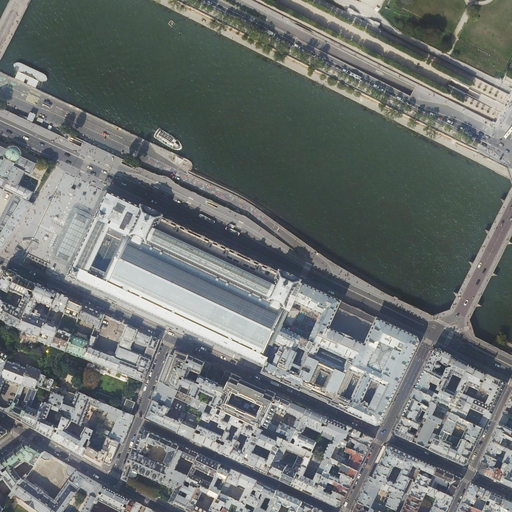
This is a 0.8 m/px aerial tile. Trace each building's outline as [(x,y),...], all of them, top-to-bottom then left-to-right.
[(16,70),(12,77),(37,89),(41,82),(44,82),(47,81),(48,79),(47,76),(44,74),(21,63),(18,63),(14,64),(14,66),(15,69),(16,70)] [(0,252),(3,249),(7,243),(16,228),(17,227),(28,209),(28,210),(32,204),(28,201),(33,193),(18,185),(24,172),(30,175),(36,164),(21,157),(22,154),(21,153),(21,151),(20,150),(19,149),(18,148),(17,147),(15,146),(14,146),(12,146),(11,146),(9,147),(8,148),(7,149),(0,146),(0,252)] [(62,187),(56,200),(54,200),(53,202),(55,202),(52,210),(47,207),(30,243),(28,247),(29,248),(31,248),(33,247),(35,247),(36,246),(43,231),(42,230),(49,216),(60,222),(68,225),(72,217),(81,198),(85,189),(81,187),(77,185),(76,188),(74,193),(71,191),(70,191),(62,187)] [(143,206),(141,205),(140,207),(127,200),(107,191),(102,203),(93,222),(76,214),(66,235),(56,256),(73,264),(68,273),(66,277),(175,326),(235,354),(239,356),(264,367),(266,362),(275,343),(282,327),(283,325),(292,307),(294,302),(303,283),(301,282),(302,281),(300,280),(299,279),(300,279),(295,277),(294,278),(293,277),(290,276),(287,275),(287,274),(286,274),(286,273),(281,270),(281,271),(279,270),(276,269),(276,270),(264,265),(265,264),(260,262),(259,262),(248,257),(248,256),(243,254),(243,255),(231,249),(232,248),(230,248),(230,249),(215,242),(215,241),(210,238),(210,239),(198,234),(199,233),(194,231),(193,232),(182,226),(182,225),(177,223),(177,224),(165,218),(166,218),(163,216),(164,216),(161,215),(162,214),(157,212),(156,213),(155,212),(155,213),(154,213),(152,212),(149,211),(149,210),(149,209),(148,209),(148,208),(146,207),(143,206)] [(9,290),(17,275),(10,271),(8,272),(5,273),(1,280),(0,280),(0,288),(7,293),(9,290)] [(24,297),(22,301),(20,300),(18,304),(20,305),(19,308),(17,308),(5,302),(1,309),(3,310),(0,314),(0,318),(4,321),(6,323),(10,326),(13,326),(19,329),(28,306),(37,284),(33,282),(26,279),(17,275),(9,290),(15,293),(15,292),(24,297)] [(341,302),(341,301),(322,292),(314,288),(303,283),(294,302),(315,312),(303,337),(282,327),(275,343),(283,347),(275,366),(266,362),(264,367),(261,373),(273,378),(290,386),(310,395),(314,397),(318,399),(345,411),(349,413),(358,417),(363,420),(369,422),(376,426),(378,425),(379,424),(397,387),(415,351),(419,343),(417,337),(408,333),(397,328),(388,323),(383,321),(380,320),(377,318),(376,318),(373,317),(373,316),(372,316),(369,315),(368,314),(366,313),(365,313),(365,312),(359,309),(353,306),(352,307),(352,306),(351,307),(349,305),(348,305),(345,304),(345,303),(344,303),(341,302)] [(46,288),(37,284),(28,306),(34,309),(37,303),(36,303),(36,302),(37,301),(51,307),(51,306),(57,293),(46,288)] [(64,296),(57,293),(51,306),(58,309),(59,309),(59,308),(65,311),(70,299),(64,296)] [(75,301),(70,299),(65,311),(64,314),(78,319),(83,305),(75,301)] [(90,308),(83,305),(78,319),(96,326),(100,313),(90,308)] [(34,309),(28,306),(19,329),(20,329),(20,330),(24,331),(24,332),(25,332),(26,334),(27,334),(28,334),(30,335),(31,336),(33,335),(34,335),(38,337),(39,338),(45,323),(46,320),(30,314),(33,309),(34,309)] [(298,311),(292,307),(283,325),(289,328),(291,325),(292,326),(297,315),(296,315),(298,311)] [(105,315),(100,313),(96,326),(95,327),(94,329),(95,330),(98,331),(99,329),(105,315)] [(45,323),(39,338),(38,341),(52,346),(58,329),(59,328),(45,323)] [(98,331),(95,330),(90,342),(83,359),(111,369),(110,371),(111,372),(111,373),(114,374),(115,373),(116,373),(117,372),(131,377),(132,378),(143,382),(152,360),(155,352),(159,340),(151,336),(127,325),(122,337),(122,338),(119,346),(118,346),(118,347),(114,357),(112,356),(112,355),(111,356),(92,348),(96,338),(98,331)] [(64,331),(58,329),(52,346),(65,352),(72,335),(67,332),(64,330),(64,331)] [(90,342),(72,335),(65,352),(83,359),(90,342)] [(449,361),(452,355),(448,353),(444,351),(443,351),(439,349),(434,350),(431,355),(429,360),(423,371),(441,380),(443,375),(434,371),(436,368),(437,369),(438,369),(439,369),(439,368),(440,367),(440,366),(441,366),(442,364),(447,367),(447,366),(450,361),(449,361)] [(0,378),(7,361),(9,356),(0,351),(0,378)] [(164,370),(159,382),(174,390),(188,356),(180,352),(176,351),(173,357),(169,355),(164,370)] [(189,354),(188,356),(174,390),(179,392),(182,386),(182,387),(189,390),(187,395),(190,397),(197,382),(187,378),(190,371),(196,373),(196,375),(196,376),(198,377),(205,361),(197,357),(189,354)] [(460,360),(452,355),(449,361),(450,361),(447,366),(447,367),(443,375),(441,380),(439,385),(446,389),(452,374),(462,379),(469,364),(460,360)] [(12,363),(7,361),(0,378),(0,410),(8,415),(13,403),(12,403),(11,405),(10,407),(9,408),(6,408),(5,408),(4,408),(1,407),(0,406),(0,405),(0,391),(3,384),(5,385),(6,385),(16,389),(19,390),(15,398),(19,400),(24,387),(30,389),(35,390),(41,374),(42,371),(28,366),(27,369),(21,367),(20,364),(19,364),(17,363),(15,362),(12,363)] [(205,361),(198,377),(197,382),(190,397),(196,400),(200,392),(213,398),(210,406),(213,407),(213,408),(214,405),(217,406),(232,373),(226,371),(221,382),(219,382),(218,384),(206,379),(207,376),(206,376),(211,364),(205,361)] [(462,379),(455,393),(449,406),(447,410),(446,412),(469,422),(483,429),(485,426),(488,418),(489,419),(491,415),(498,402),(502,392),(506,384),(506,383),(499,380),(490,375),(487,374),(480,370),(472,366),(469,364),(462,379)] [(439,385),(441,380),(423,371),(419,379),(415,389),(433,398),(435,393),(428,390),(430,387),(430,386),(430,385),(429,385),(429,383),(431,382),(438,386),(439,385)] [(216,409),(227,414),(232,417),(245,423),(250,425),(253,426),(254,427),(256,424),(260,426),(276,394),(267,389),(256,384),(253,383),(236,375),(232,373),(217,406),(216,409)] [(54,381),(41,374),(35,390),(30,389),(24,402),(23,405),(28,407),(22,423),(26,425),(27,426),(34,430),(45,403),(48,396),(46,396),(45,396),(43,402),(44,403),(43,405),(40,404),(37,410),(31,408),(37,391),(38,391),(38,389),(37,388),(38,387),(41,388),(41,390),(49,393),(54,381)] [(54,381),(49,393),(48,396),(45,403),(52,406),(60,409),(61,409),(63,410),(62,412),(65,414),(63,417),(72,421),(81,426),(89,404),(92,398),(78,392),(76,395),(68,392),(67,391),(67,390),(67,391),(56,386),(57,383),(54,381)] [(179,392),(174,390),(159,382),(155,391),(154,394),(152,400),(159,404),(160,402),(164,405),(164,406),(170,409),(171,407),(175,398),(188,403),(187,406),(189,407),(189,406),(203,413),(204,412),(207,405),(196,400),(190,397),(187,395),(179,392)] [(74,394),(77,388),(72,385),(69,391),(74,394)] [(446,389),(439,385),(438,386),(435,393),(433,398),(431,402),(438,406),(439,404),(437,403),(438,401),(449,406),(455,393),(446,389)] [(431,402),(433,398),(415,389),(412,393),(410,398),(428,407),(429,406),(426,405),(427,403),(430,404),(431,402)] [(276,394),(260,426),(259,429),(261,430),(262,428),(263,428),(262,430),(262,431),(270,434),(275,436),(279,427),(269,423),(275,410),(285,414),(286,413),(292,401),(284,397),(276,394)] [(19,400),(15,398),(13,403),(8,415),(14,418),(22,423),(28,407),(23,405),(24,402),(19,400)] [(92,398),(89,404),(108,413),(107,417),(107,419),(115,422),(113,427),(111,432),(103,429),(102,430),(101,430),(99,433),(119,443),(123,444),(128,433),(128,431),(131,423),(134,416),(130,414),(122,411),(92,398)] [(426,412),(428,407),(410,398),(406,407),(401,417),(420,425),(422,421),(418,419),(422,411),(426,412)] [(122,409),(122,411),(130,414),(135,402),(127,400),(127,399),(126,401),(122,409)] [(164,406),(159,404),(152,400),(149,409),(145,418),(145,419),(152,422),(163,427),(172,431),(177,433),(182,421),(185,414),(182,412),(178,421),(167,416),(170,409),(171,410),(172,408),(171,407),(170,409),(164,406)] [(282,440),(290,443),(291,440),(308,408),(299,404),(292,401),(286,413),(296,417),(296,418),(297,419),(293,428),(285,424),(287,420),(286,420),(286,418),(284,417),(279,427),(275,436),(282,440)] [(438,406),(431,402),(430,404),(429,406),(428,407),(426,412),(425,414),(423,419),(422,421),(420,425),(417,432),(416,434),(412,442),(419,446),(429,450),(436,434),(437,432),(438,429),(440,425),(442,420),(432,415),(436,409),(446,413),(446,412),(447,410),(438,406)] [(52,406),(45,403),(34,430),(42,434),(51,440),(55,430),(56,428),(57,426),(46,421),(52,406)] [(213,408),(213,407),(209,414),(204,412),(203,413),(198,428),(193,441),(204,446),(217,452),(224,437),(214,432),(214,431),(214,429),(212,428),(211,431),(209,430),(213,422),(219,424),(217,429),(218,431),(225,434),(229,424),(223,421),(227,414),(216,409),(213,408)] [(308,408),(291,440),(295,442),(294,445),(304,449),(305,449),(306,448),(309,449),(308,451),(312,453),(317,442),(301,434),(302,432),(302,433),(303,432),(306,426),(310,428),(310,429),(314,431),(315,430),(321,433),(328,417),(316,412),(308,408)] [(469,422),(446,412),(446,413),(445,414),(448,416),(444,426),(440,425),(438,429),(451,435),(456,424),(464,428),(466,430),(469,422)] [(509,417),(503,414),(500,419),(496,428),(511,435),(511,429),(505,426),(509,417)] [(72,421),(63,417),(59,427),(57,426),(56,428),(58,429),(57,431),(55,430),(51,440),(58,444),(66,448),(73,452),(83,458),(86,448),(84,447),(87,439),(90,440),(93,431),(86,428),(81,437),(82,437),(80,439),(65,430),(67,429),(72,421)] [(240,433),(245,423),(232,417),(229,424),(225,434),(224,437),(217,452),(223,455),(229,457),(237,441),(238,438),(239,436),(240,433)] [(343,424),(328,417),(321,433),(320,435),(332,441),(331,444),(330,444),(323,458),(329,461),(330,459),(336,446),(340,448),(341,445),(345,447),(353,429),(343,424)] [(400,420),(398,424),(411,429),(417,432),(420,425),(401,417),(400,420)] [(198,428),(182,421),(177,433),(184,436),(193,441),(198,428)] [(479,438),(483,429),(469,422),(466,430),(461,440),(475,446),(479,438)] [(250,425),(245,423),(240,433),(248,437),(242,450),(238,448),(240,443),(240,442),(237,441),(229,457),(235,460),(241,463),(254,437),(251,436),(252,433),(255,434),(258,428),(254,427),(253,426),(252,429),(249,427),(250,425)] [(410,432),(411,429),(398,424),(396,427),(394,431),(395,435),(403,438),(412,442),(416,434),(410,432)] [(0,440),(9,434),(8,430),(0,425),(0,440)] [(145,429),(141,427),(136,441),(132,452),(121,479),(126,481),(131,484),(133,478),(134,478),(135,478),(136,477),(136,476),(142,479),(143,475),(161,483),(179,445),(165,439),(162,437),(151,432),(145,429)] [(259,429),(258,428),(255,434),(255,435),(256,436),(257,436),(256,438),(254,437),(241,463),(247,466),(254,469),(260,456),(252,453),(256,444),(264,448),(269,437),(266,436),(266,435),(269,436),(270,434),(262,431),(262,430),(261,430),(259,429)] [(511,455),(511,435),(496,428),(493,434),(486,451),(480,462),(482,462),(489,466),(491,461),(499,465),(499,464),(500,462),(508,465),(511,457),(511,455)] [(353,429),(345,447),(365,456),(369,447),(373,439),(373,438),(364,434),(353,429)] [(451,435),(438,429),(437,432),(440,434),(439,436),(436,434),(429,450),(435,453),(446,458),(451,446),(452,443),(455,437),(451,435)] [(99,433),(93,431),(90,440),(86,448),(83,458),(86,460),(99,467),(101,468),(104,462),(111,465),(115,454),(119,443),(99,433)] [(270,434),(269,436),(272,437),(271,438),(269,437),(264,448),(271,451),(268,460),(260,456),(254,469),(260,472),(266,475),(282,440),(275,436),(270,434)] [(308,451),(304,449),(294,445),(290,443),(282,440),(266,475),(272,478),(285,483),(291,486),(308,451)] [(471,457),(475,446),(461,440),(457,447),(456,447),(455,447),(454,448),(451,446),(446,458),(455,462),(463,466),(467,465),(471,457)] [(40,457),(45,451),(34,445),(28,442),(25,442),(15,450),(13,451),(0,461),(0,462),(17,484),(21,478),(14,469),(25,461),(34,466),(40,457)] [(179,445),(161,483),(174,489),(175,489),(175,490),(175,491),(174,491),(169,502),(168,502),(173,505),(178,495),(181,490),(184,483),(186,480),(188,476),(176,470),(175,469),(175,468),(179,460),(181,456),(195,462),(199,454),(190,450),(180,445),(179,445)] [(365,456),(345,447),(344,450),(340,448),(336,446),(330,459),(358,472),(361,464),(365,456)] [(387,447),(380,461),(377,466),(372,477),(372,478),(404,493),(411,479),(410,479),(412,472),(413,471),(419,459),(404,452),(397,449),(390,446),(387,447)] [(52,455),(45,451),(40,457),(44,460),(49,460),(52,456),(52,455)] [(322,477),(329,461),(323,458),(312,453),(308,451),(291,486),(301,491),(312,496),(318,485),(322,477)] [(191,486),(196,489),(198,484),(209,490),(220,467),(221,464),(219,463),(210,459),(206,457),(199,454),(195,462),(188,476),(186,480),(190,483),(190,484),(191,486)] [(511,477),(511,474),(511,457),(508,465),(500,483),(511,488),(511,477)] [(330,459),(329,461),(322,477),(328,479),(330,475),(328,474),(332,466),(334,465),(334,466),(335,467),(336,466),(339,467),(340,469),(339,472),(338,471),(337,473),(354,480),(355,476),(358,472),(330,459)] [(418,469),(430,474),(428,476),(427,475),(426,474),(424,474),(423,475),(422,475),(419,474),(418,475),(419,475),(415,483),(427,488),(428,486),(431,480),(431,479),(437,467),(427,463),(419,459),(413,471),(415,472),(417,472),(418,469)] [(491,461),(489,466),(484,475),(489,478),(492,479),(497,469),(499,465),(491,461)] [(17,484),(0,462),(0,481),(3,479),(12,491),(17,484)] [(489,466),(482,462),(481,465),(478,470),(479,473),(481,474),(484,475),(489,466)] [(500,462),(499,464),(502,466),(500,470),(497,469),(492,479),(495,481),(500,483),(508,465),(500,462)] [(90,511),(95,503),(103,485),(91,478),(69,465),(69,466),(66,471),(67,475),(71,478),(69,481),(55,500),(54,500),(25,479),(32,468),(23,477),(21,478),(17,484),(12,491),(8,497),(11,499),(14,494),(24,502),(35,510),(35,509),(38,511),(90,511)] [(217,499),(220,493),(221,491),(230,472),(223,469),(220,467),(209,490),(207,494),(215,498),(217,499)] [(458,488),(462,479),(447,472),(437,467),(431,479),(431,480),(428,486),(453,498),(457,489),(458,488)] [(231,469),(230,472),(221,491),(225,492),(226,492),(228,490),(229,490),(232,484),(233,485),(236,486),(237,486),(240,485),(246,488),(241,499),(238,498),(237,501),(246,505),(252,494),(254,490),(258,481),(246,476),(245,475),(231,469)] [(333,470),(330,475),(328,479),(349,489),(351,485),(354,480),(337,473),(333,470)] [(404,493),(372,478),(369,476),(363,488),(356,502),(366,506),(370,508),(373,508),(374,506),(374,505),(372,504),(380,488),(387,491),(388,490),(392,492),(386,506),(392,508),(396,511),(398,506),(401,507),(406,496),(407,494),(404,493)] [(322,477),(318,485),(325,488),(328,490),(333,492),(344,497),(345,497),(347,494),(349,489),(328,479),(322,477)] [(260,482),(258,481),(254,490),(257,491),(255,496),(252,494),(246,505),(245,508),(253,511),(254,511),(260,500),(259,499),(261,494),(265,484),(260,482)] [(191,486),(184,483),(181,490),(188,494),(186,498),(178,495),(173,505),(179,508),(185,511),(196,489),(191,486)] [(427,488),(415,483),(409,495),(422,501),(425,493),(427,494),(427,495),(429,496),(429,497),(431,498),(431,497),(434,498),(435,496),(437,497),(433,506),(445,511),(446,511),(449,507),(450,505),(453,498),(428,486),(427,488)] [(468,489),(466,493),(475,498),(476,495),(479,486),(476,485),(471,483),(468,489)] [(207,494),(209,490),(198,484),(196,489),(185,511),(187,511),(221,511),(222,511),(220,511),(222,506),(224,507),(226,503),(217,499),(215,498),(208,511),(207,511),(195,506),(202,492),(207,494)] [(265,484),(261,494),(263,495),(261,499),(260,500),(254,511),(270,511),(277,499),(274,497),(277,490),(270,487),(265,484)] [(110,488),(103,485),(95,503),(96,503),(97,503),(98,502),(98,501),(121,511),(123,511),(125,510),(131,499),(118,492),(110,488)] [(328,503),(333,492),(328,490),(327,492),(325,492),(325,493),(324,492),(324,490),(325,488),(318,485),(312,496),(326,502),(328,503)] [(482,488),(479,486),(476,495),(475,498),(476,498),(480,500),(485,489),(482,488)] [(488,490),(485,489),(480,500),(476,498),(472,507),(482,511),(491,492),(488,490)] [(290,496),(277,490),(274,497),(277,499),(270,511),(297,511),(303,502),(290,496)] [(333,492),(328,503),(336,507),(338,507),(340,506),(344,498),(344,497),(333,492)] [(497,494),(491,492),(482,511),(481,511),(498,511),(505,498),(497,494)] [(229,497),(220,493),(217,499),(226,503),(229,497)] [(475,498),(466,493),(464,498),(462,502),(472,507),(476,498),(475,498)] [(409,495),(407,494),(406,496),(408,497),(402,509),(400,508),(399,510),(403,511),(416,511),(422,501),(409,495)] [(237,501),(229,497),(226,503),(224,507),(222,511),(221,511),(242,511),(245,508),(246,505),(237,501)] [(511,511),(511,501),(505,498),(498,511),(511,511)] [(132,500),(131,499),(125,510),(128,511),(130,511),(136,501),(132,500)] [(137,511),(142,504),(136,501),(130,511),(137,511)] [(376,501),(374,505),(374,506),(384,510),(386,506),(376,501)] [(312,511),(315,507),(308,504),(303,502),(297,511),(312,511)] [(365,510),(366,506),(356,502),(354,507),(351,511),(382,511),(384,510),(374,506),(373,508),(376,509),(376,510),(375,511),(374,511),(373,509),(371,508),(369,511),(365,510)] [(481,511),(482,511),(472,507),(462,502),(460,505),(459,509),(464,511),(481,511)]
